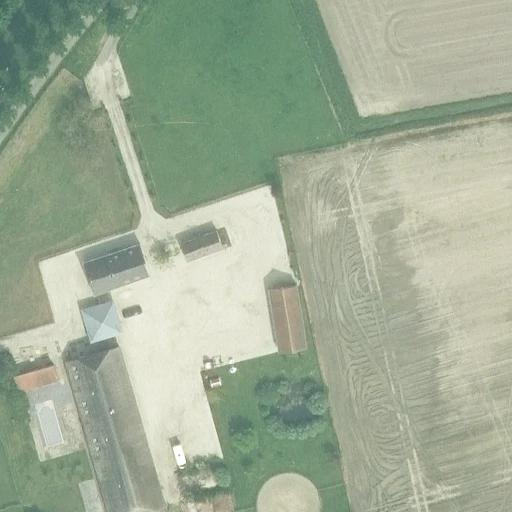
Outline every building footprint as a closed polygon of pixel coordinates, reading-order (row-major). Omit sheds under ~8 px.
[(179,245),(185,263),(222,251),(216,233),(179,245)] [(139,243),(83,262),(93,293),(96,292),(101,310),(89,313),(100,350),(107,348),(102,330),(114,327),(103,290),(150,273),(139,243)] [(267,261),(267,271),(289,270),(288,260),(267,261)] [(295,286),(269,290),(281,353),(305,349),(295,286)] [(100,350),(65,360),(108,511),(140,511),(164,505),(118,345),(107,348),(100,350)] [(58,382),(53,365),(14,376),(19,393),(58,382)] [(219,378),(209,380),(211,386),(220,384),(219,378)] [(98,511),(96,498),(75,501),(76,511),(98,511)]
